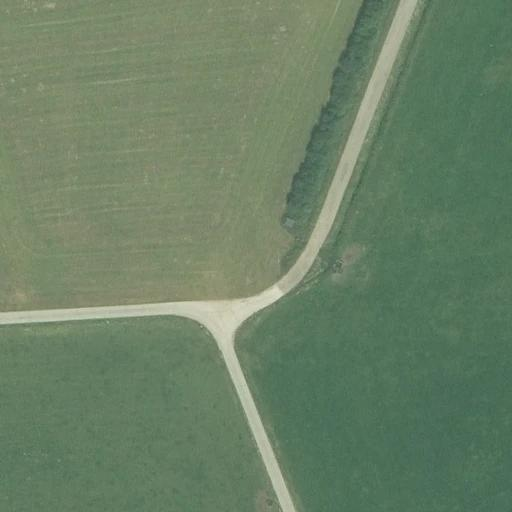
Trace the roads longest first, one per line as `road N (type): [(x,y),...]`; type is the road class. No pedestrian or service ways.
road 1 (track): [(217,312),(247,311),(284,291),(318,243),(411,0)]
road 2 (track): [(0,323),(217,312)]
road 3 (unknown): [(217,312),(226,369),(286,511)]
